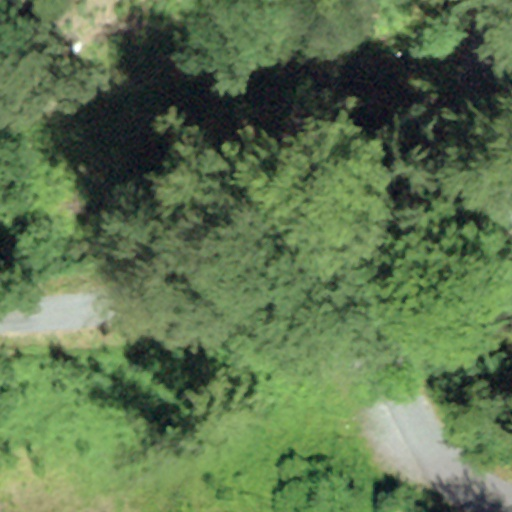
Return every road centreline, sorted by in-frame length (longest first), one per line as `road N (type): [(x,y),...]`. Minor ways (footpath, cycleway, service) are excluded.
road 1 (unclassified): [(0,314),(250,291),(328,307),(371,341),(423,429),(476,492),(511,507)]
road 2 (unclassified): [(511,199),(491,164),(477,99),(491,41),(511,19)]
